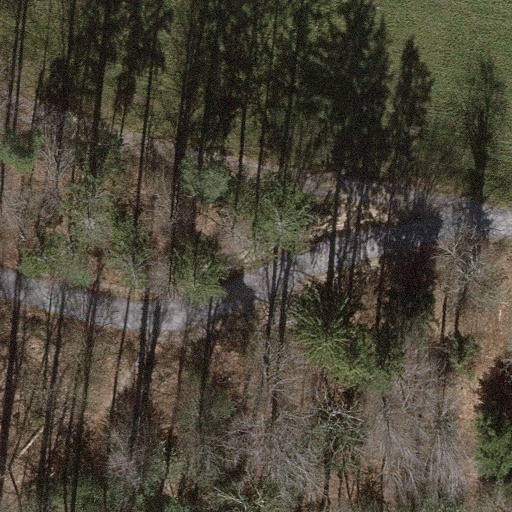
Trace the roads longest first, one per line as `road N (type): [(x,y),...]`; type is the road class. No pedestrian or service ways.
road 1 (track): [(0,83),(138,152),(511,219)]
road 2 (track): [(0,277),(136,318),(206,309),(319,253),(395,230),(411,201)]
